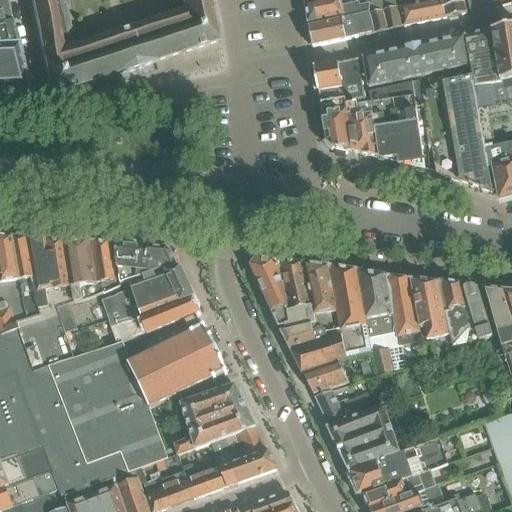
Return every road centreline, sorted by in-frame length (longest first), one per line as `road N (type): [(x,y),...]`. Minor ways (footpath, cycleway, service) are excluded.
road 1 (residential): [(311,471),(226,277),(239,202)]
road 2 (tertiary): [(239,202),(511,244)]
road 3 (tertiary): [(0,184),(239,202)]
road 4 (residential): [(511,16),(298,61)]
road 5 (residential): [(236,70),(223,79),(43,104)]
road 6 (residential): [(239,202),(248,149),(236,70)]
